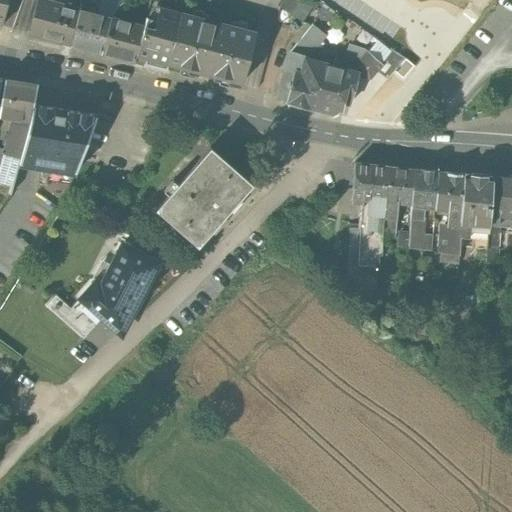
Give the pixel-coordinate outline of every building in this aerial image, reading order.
[(8,0),(0,0),(0,22),(0,23),(0,22),(0,27),(1,28),(8,0)] [(82,8),(45,0),(36,0),(27,34),(71,46),(80,10),(82,8)] [(155,21),(145,18),(143,27),(144,27),(135,62),(166,71),(179,20),(181,14),(158,8),(155,21)] [(113,19),(80,10),(71,46),(102,53),(113,19)] [(245,32),(193,17),(191,23),(179,20),(168,63),(210,75),(211,74),(243,83),(255,40),(243,37),(245,32)] [(143,27),(113,19),(102,53),(135,62),(144,27),(143,27)] [(333,66),(307,59),(326,34),(313,25),(289,54),(278,101),(333,116),(341,112),(343,102),(350,104),(357,74),(357,73),(333,66)] [(405,59),(391,50),(382,64),(376,71),(388,80),(395,72),(405,59)] [(369,52),(357,63),(335,58),(333,66),(357,73),(357,74),(371,77),(376,71),(382,64),(369,52)] [(405,59),(395,72),(403,79),(414,66),(406,59),(405,59)] [(14,121),(1,169),(16,174),(19,164),(30,121),(34,106),(37,85),(5,80),(0,108),(0,115),(21,118),(20,123),(14,121)] [(30,121),(19,164),(76,173),(97,116),(34,106),(30,121)] [(211,149),(156,210),(198,247),(210,234),(207,231),(218,218),(221,221),(230,211),(227,208),(238,196),(241,199),(252,187),(211,149)] [(388,167),(355,164),(352,199),(368,200),(367,217),(384,218),(388,167)] [(415,170),(388,167),(384,218),(397,219),(398,203),(412,204),(415,170)] [(16,174),(1,169),(0,172),(0,178),(14,182),(16,174)] [(438,172),(415,170),(412,204),(412,206),(423,207),(435,209),(438,172)] [(465,175),(438,172),(435,209),(450,210),(463,212),(465,175)] [(492,177),(465,175),(463,212),(462,224),(484,226),(490,226),(491,215),(492,177)] [(511,179),(492,177),(491,215),(511,217),(511,179)] [(423,207),(412,206),(410,225),(409,239),(409,247),(432,250),(433,237),(423,235),(424,218),(422,215),(423,207)] [(447,227),(442,230),(440,254),(459,256),(462,224),(463,212),(450,210),(448,214),(447,227)] [(384,218),(367,217),(366,231),(383,232),(384,218)] [(397,219),(384,218),(383,232),(389,233),(389,237),(396,238),(397,219)] [(410,225),(401,225),(400,238),(409,239),(410,225)] [(484,226),(483,237),(474,237),(473,244),(465,243),(465,249),(488,251),(490,226),(484,226)] [(511,230),(496,228),(494,240),(511,242),(511,230)] [(159,263),(122,244),(101,286),(95,281),(80,298),(101,317),(118,332),(130,319),(159,263)] [(80,298),(70,309),(56,295),(46,306),(82,338),(101,317),(80,298)]
